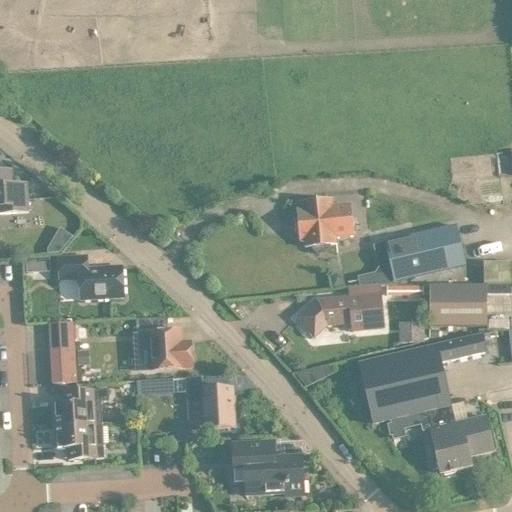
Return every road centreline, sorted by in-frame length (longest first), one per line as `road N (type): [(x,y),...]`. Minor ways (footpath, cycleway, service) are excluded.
road 1 (residential): [(390,511),(182,285),(0,127)]
road 2 (residential): [(17,495),(7,290),(0,290)]
road 3 (residential): [(184,483),(17,495)]
